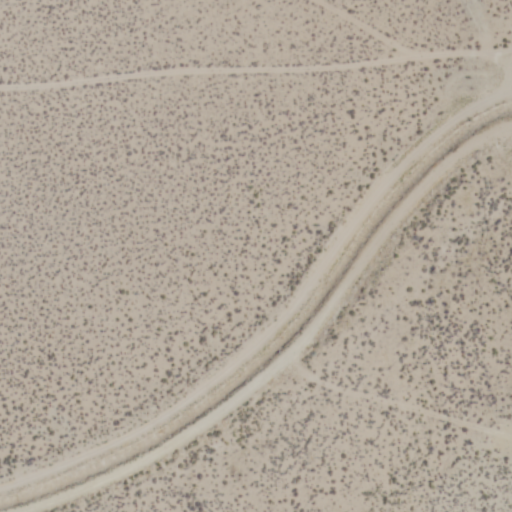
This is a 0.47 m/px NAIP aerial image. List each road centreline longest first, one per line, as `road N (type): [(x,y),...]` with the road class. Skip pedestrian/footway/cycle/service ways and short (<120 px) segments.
road 1 (track): [(0,494),(39,482),(173,411),(269,332),(399,164),(511,89)]
road 2 (track): [(511,135),(499,134),(458,164),(332,318),(263,377),(174,442),(71,502),(33,511)]
road 3 (track): [(511,45),(0,84)]
road 4 (track): [(321,0),(404,52),(464,114)]
